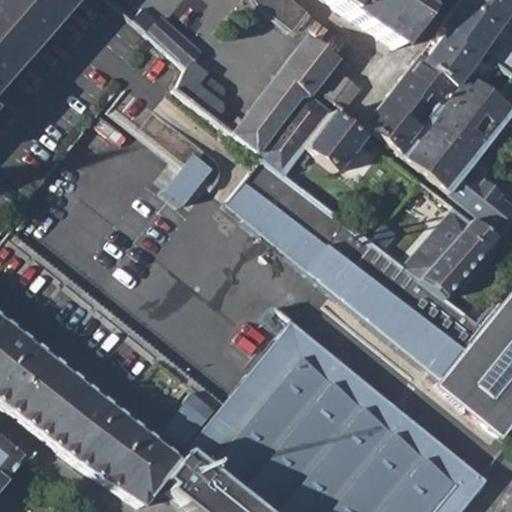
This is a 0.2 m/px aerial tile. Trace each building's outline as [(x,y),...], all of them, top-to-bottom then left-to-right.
[(0,0),(0,81),(70,0),(0,0)] [(288,34),(296,22),(301,14),(292,7),(285,0),(248,0),(257,10),(288,34)] [(420,10),(404,0),(318,0),(393,51),(420,10)] [(511,0),(457,0),(413,61),(450,87),(459,75),(473,55),(511,1),(511,0)] [(511,131),(511,52),(508,50),(497,42),(510,25),(511,11),(511,1),(473,55),(487,65),(472,85),(459,75),(450,87),(413,61),(360,126),(397,154),(395,157),(446,196),(466,172),(503,126),(511,131)] [(131,21),(142,31),(171,56),(183,43),(157,20),(155,22),(140,10),(131,21)] [(301,14),(296,22),(327,45),(332,39),(301,14)] [(342,47),(332,39),(327,45),(337,53),(342,47)] [(302,41),(228,136),(258,159),(277,174),(278,175),(279,175),(290,161),(299,150),(326,117),(329,115),(325,112),(305,95),(330,62),(302,41)] [(196,53),(183,43),(171,56),(183,67),(187,63),(196,53)] [(202,75),(187,63),(183,67),(172,93),(210,122),(218,112),(217,103),(194,85),(202,75)] [(221,90),(202,75),(194,85),(217,103),(218,101),(221,90)] [(332,104),(341,111),(357,91),(335,75),(321,94),(332,104)] [(150,112),(137,129),(131,136),(204,196),(214,182),(215,179),(215,177),(215,175),(215,173),(215,171),(209,160),(150,112)] [(332,175),(359,139),(357,138),(356,139),(326,117),(299,150),(308,156),(332,175)] [(299,167),(308,156),(299,150),(290,161),(299,167)] [(277,174),(258,159),(224,201),(244,217),(278,175),(277,174)] [(446,196),(500,239),(511,225),(511,208),(466,172),(446,196)] [(511,414),(511,289),(502,292),(473,325),(440,300),(401,269),(279,175),(278,175),(244,217),(239,223),(436,384),(434,388),(494,436),(511,414)] [(440,300),(490,242),(452,212),(401,269),(440,300)] [(0,269),(151,393),(167,373),(2,239),(0,241),(0,269)] [(198,430),(171,463),(151,486),(153,487),(157,482),(164,488),(159,492),(183,511),(454,511),(479,482),(285,324),(214,411),(167,373),(151,393),(198,430)] [(135,508),(153,487),(151,486),(171,463),(0,325),(0,409),(74,466),(135,508)] [(0,484),(1,483),(0,482),(0,481),(20,458),(0,441),(0,484)]
